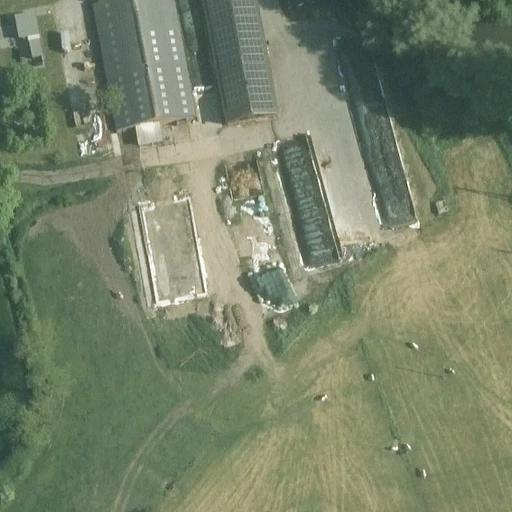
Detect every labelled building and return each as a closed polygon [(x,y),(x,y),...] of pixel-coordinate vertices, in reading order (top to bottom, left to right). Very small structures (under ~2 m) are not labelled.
[(172,0),(140,0),(93,9),(116,135),(195,121),(172,0)] [(253,0),(202,0),(226,127),(275,118),(253,0)] [(39,15),(22,16),(23,42),(31,42),(31,60),(41,60),(39,15)] [(360,151),(393,143),(375,72),(343,80),(360,151)] [(337,267),(337,253),(300,254),(300,268),(337,267)]
